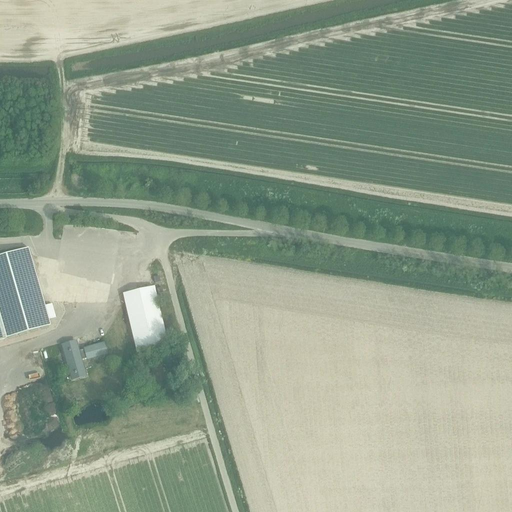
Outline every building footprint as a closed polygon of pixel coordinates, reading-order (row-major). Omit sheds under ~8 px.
[(0,340),(5,339),(50,326),(47,316),(54,314),(51,305),(44,306),(28,248),(0,256),(0,340)] [(136,354),(167,347),(154,287),(122,295),(136,354)] [(61,345),(71,381),(85,377),(80,360),(85,359),(86,360),(106,354),(103,344),(83,349),(83,350),(78,352),(75,342),(61,345)] [(163,382),(165,382),(159,361),(149,364),(151,372),(146,374),(150,386),(155,384),(155,385),(156,385),(157,389),(164,387),(163,382)] [(158,417),(155,405),(131,411),(134,423),(158,417)]
